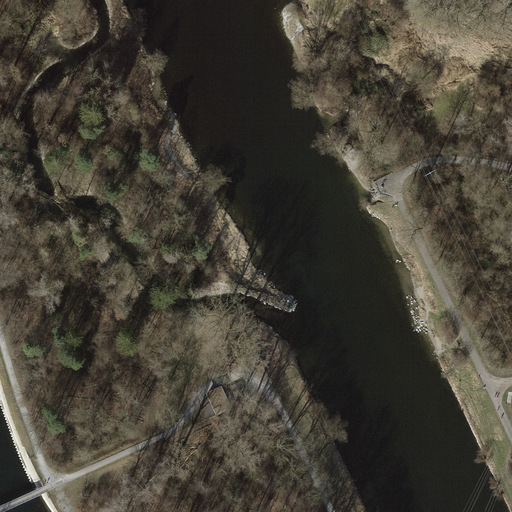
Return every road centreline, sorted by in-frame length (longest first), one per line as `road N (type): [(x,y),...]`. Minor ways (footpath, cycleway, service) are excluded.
road 1 (track): [(55,485),(176,428),(201,390),(246,373),(272,389),(331,511)]
road 2 (track): [(0,332),(18,401),(55,485)]
